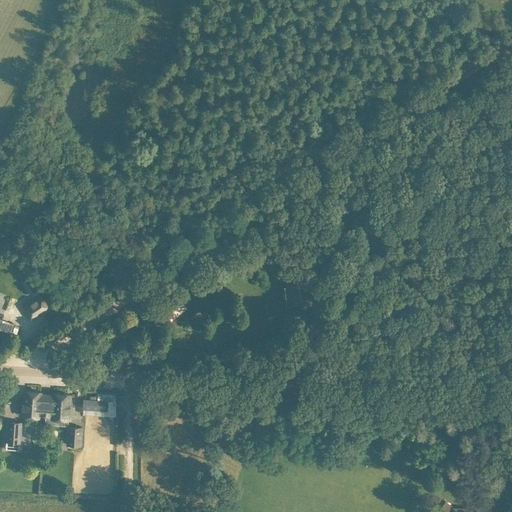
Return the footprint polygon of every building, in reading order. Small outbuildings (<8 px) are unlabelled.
[(442,160),(440,173),(455,175),(457,162),(442,160)] [(398,199),(405,193),(401,187),(393,193),(398,199)] [(503,197),(494,196),(494,203),(509,204),(509,199),(503,198),(503,197)] [(345,267),(332,270),(335,288),(349,285),(345,267)] [(214,301),(232,293),(225,274),(206,282),(214,301)] [(27,278),(25,280),(34,293),(40,288),(44,286),(45,286),(42,281),(39,283),(37,284),(36,282),(31,275),(27,278)] [(298,282),(284,284),(286,304),(302,302),(301,295),(311,294),(309,276),(297,277),(298,282)] [(42,295),(23,308),(24,309),(30,318),(30,319),(49,306),(42,295)] [(2,319),(0,328),(11,331),(13,322),(2,319)] [(40,417),(40,415),(45,415),(47,394),(40,394),(40,391),(26,389),(24,402),(22,401),(21,415),(40,417)] [(50,416),(50,417),(69,419),(70,405),(68,405),(69,393),(54,392),(54,395),(47,394),(45,415),(50,416)] [(107,400),(83,399),(83,407),(106,409),(107,400)] [(6,441),(20,441),(21,422),(7,421),(6,441)] [(81,444),(82,426),(68,426),(67,443),(81,444)] [(446,501),(441,507),(447,511),(474,511),(475,509),(453,507),(446,501)]
